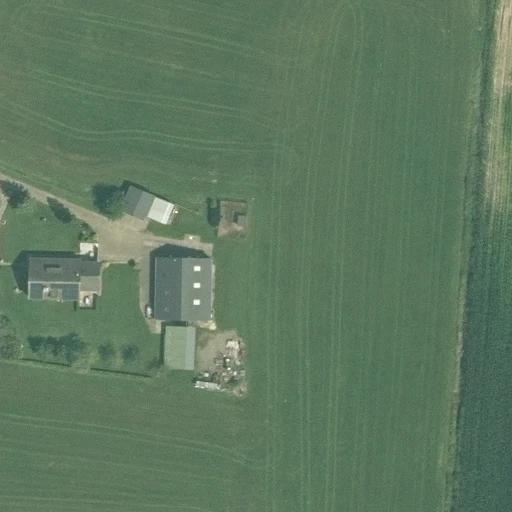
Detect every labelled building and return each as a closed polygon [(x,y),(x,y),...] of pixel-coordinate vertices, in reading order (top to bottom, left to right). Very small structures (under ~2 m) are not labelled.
[(162,223),(170,205),(130,187),(120,212),(145,222),(147,217),(162,223)] [(238,213),(237,225),(245,225),(246,214),(238,213)] [(211,322),(211,321),(212,259),(155,258),(154,321),(211,322)] [(97,293),(97,262),(80,262),(80,260),(30,259),(29,299),(79,300),(79,292),(97,293)] [(193,371),(194,329),(165,327),(164,370),(172,370),(172,378),(185,379),(185,371),(193,371)]
